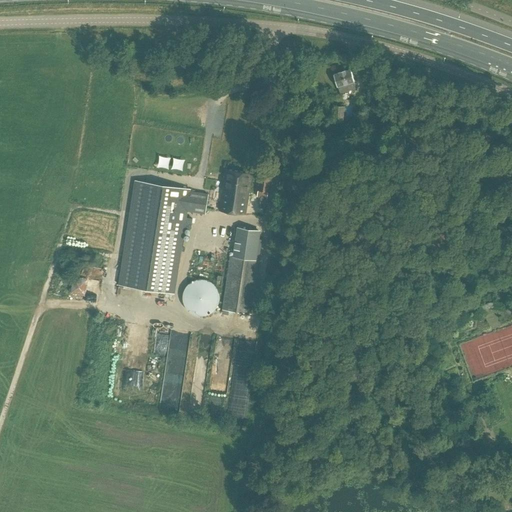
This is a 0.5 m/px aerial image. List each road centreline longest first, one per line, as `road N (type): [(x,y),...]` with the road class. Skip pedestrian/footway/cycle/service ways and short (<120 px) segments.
road 1 (unclassified): [(511,92),(457,67),(301,27),(0,23)]
road 2 (primary): [(277,0),(388,24),(511,65)]
road 3 (track): [(337,431),(367,428),(393,472),(408,480),(443,478),(467,466),(498,472)]
road 4 (primary): [(511,46),(363,0)]
road 5 (track): [(44,301),(0,425)]
